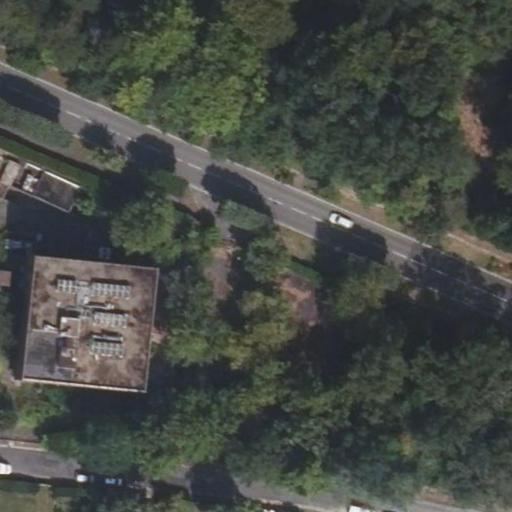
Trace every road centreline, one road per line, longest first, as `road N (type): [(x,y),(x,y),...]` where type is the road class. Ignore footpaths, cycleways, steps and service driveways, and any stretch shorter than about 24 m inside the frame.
road 1 (secondary): [(0,84),(511,303)]
road 2 (residential): [(0,458),(310,491),(425,511)]
